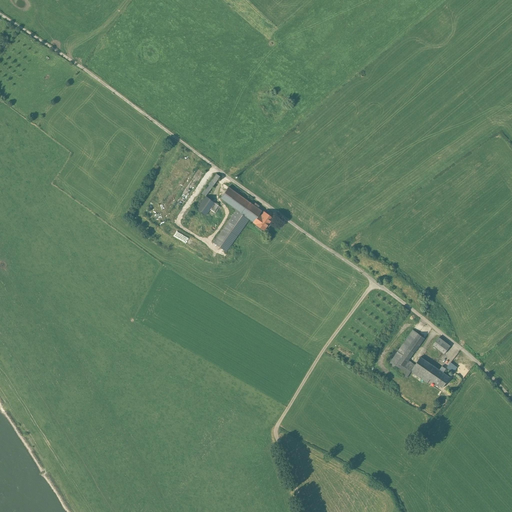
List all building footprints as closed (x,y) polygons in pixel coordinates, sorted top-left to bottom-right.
[(221,177),(217,174),(203,193),(207,196),(221,177)] [(251,221),(256,225),(265,213),(228,187),(220,199),(236,210),(213,242),(226,251),(249,219),(251,221)] [(219,206),(206,197),(198,210),(207,216),(211,210),(215,212),(219,206)] [(265,213),(256,225),(263,230),(272,218),(265,213)] [(411,372),(415,365),(409,360),(414,353),(425,338),(413,330),(389,364),(407,377),(411,372)] [(450,346),(439,337),(433,346),(444,354),(450,346)] [(411,372),(428,383),(430,380),(432,381),(440,370),(421,357),(415,365),(411,372)] [(451,362),(447,368),(453,373),(457,367),(451,362)] [(440,370),(432,381),(443,388),(450,377),(443,373),(440,370)]
